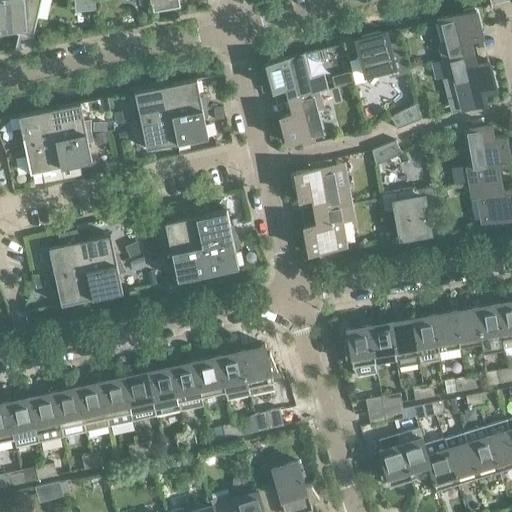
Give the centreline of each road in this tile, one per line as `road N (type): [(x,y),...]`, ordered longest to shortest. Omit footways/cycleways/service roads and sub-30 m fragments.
road 1 (residential): [(0,357),(290,296)]
road 2 (residential): [(260,162),(511,109)]
road 3 (residential): [(0,78),(231,31)]
road 4 (residential): [(356,511),(290,296)]
road 5 (residential): [(290,296),(511,256)]
road 6 (residential): [(290,296),(260,162)]
road 7 (residential): [(258,152),(231,31)]
road 8 (residential): [(231,31),(351,0)]
